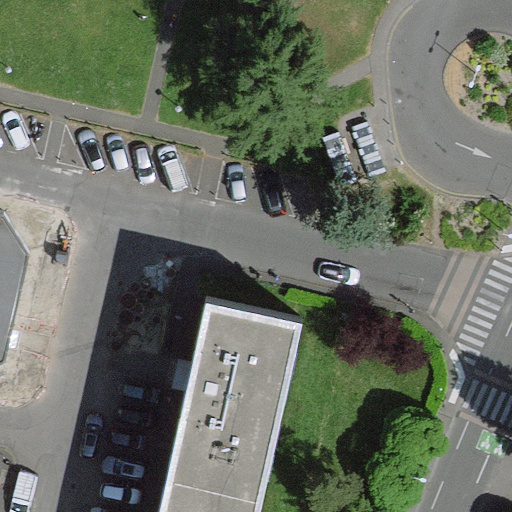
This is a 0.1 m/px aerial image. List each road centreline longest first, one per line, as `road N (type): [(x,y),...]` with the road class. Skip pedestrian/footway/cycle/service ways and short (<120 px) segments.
road 1 (residential): [(511,311),(455,284),(114,203)]
road 2 (residential): [(59,438),(114,203)]
road 3 (residential): [(445,511),(511,355)]
